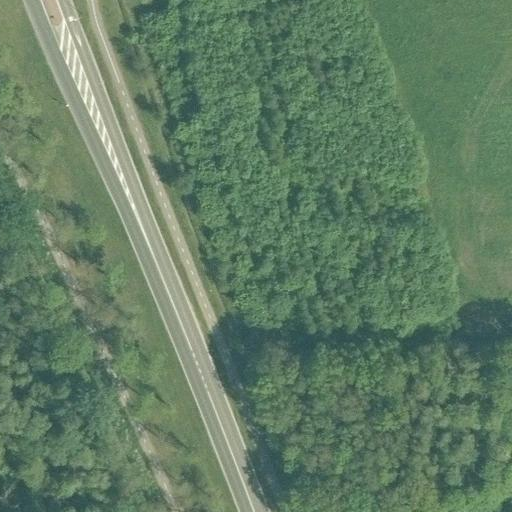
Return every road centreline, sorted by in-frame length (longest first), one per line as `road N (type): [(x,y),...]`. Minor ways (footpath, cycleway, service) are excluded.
road 1 (primary): [(31,0),(171,301)]
road 2 (primary): [(171,301),(63,0)]
road 3 (primary): [(252,511),(171,301)]
